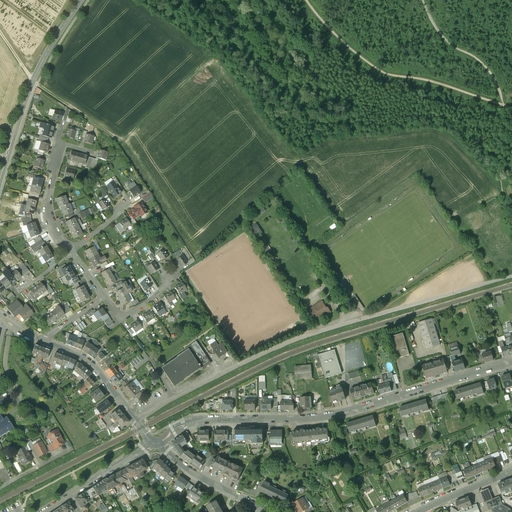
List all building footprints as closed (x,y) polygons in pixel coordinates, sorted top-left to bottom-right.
[(63,113),(54,111),(52,119),(60,121),(63,113)] [(46,124),(41,123),(39,128),(43,129),(44,131),(43,136),(48,138),(51,138),(54,127),(46,124)] [(76,131),(68,129),(66,137),(73,140),(75,136),(73,135),(74,132),(76,132),(76,131)] [(94,137),(86,134),(84,143),(92,145),(93,141),(92,140),(93,137),(94,137)] [(49,145),(36,141),(33,149),(38,150),(47,153),(49,145)] [(108,153),(100,150),(98,159),(106,161),(107,157),(106,156),(107,153),(108,153)] [(80,155),(71,152),(69,160),(78,162),(80,155)] [(87,157),(80,155),(78,162),(78,163),(81,164),(82,164),(84,165),(85,165),(87,157)] [(44,161),(36,158),(35,163),(36,163),(35,166),(34,166),(42,169),(44,161)] [(75,172),(66,169),(64,177),(73,180),(75,172)] [(42,181),(34,179),(33,183),(33,186),(41,188),(42,181)] [(33,186),(32,186),(31,190),(32,190),(31,193),(37,195),(39,195),(41,188),(33,186)] [(116,187),(110,190),(112,194),(114,198),(121,193),(116,187)] [(134,189),(133,189),(129,191),(134,198),(140,193),(136,188),(134,189)] [(150,193),(142,198),(145,202),(152,197),(150,193)] [(65,197),(56,200),(59,208),(60,207),(68,205),(65,197)] [(36,201),(28,199),(26,206),(34,208),(36,201)] [(104,199),(99,203),(101,206),(100,207),(102,211),(109,206),(104,199)] [(136,208),(129,212),(133,218),(136,216),(137,217),(140,215),(141,216),(147,213),(141,204),(139,206),(138,205),(135,207),(136,208)] [(68,205),(60,207),(63,216),(72,213),(71,209),(70,210),(68,205)] [(34,208),(26,206),(24,212),(32,214),(34,208)] [(90,208),(80,212),(82,218),(93,214),(90,208)] [(31,219),(21,220),(23,227),(26,225),(32,223),(31,219)] [(74,219),(66,223),(69,231),(78,227),(76,223),(75,224),(74,221),(75,220),(74,219)] [(126,219),(119,223),(123,229),(126,227),(127,228),(130,226),(127,221),(126,219)] [(135,227),(130,219),(127,221),(130,226),(133,229),(135,227)] [(32,223),(26,225),(29,232),(37,229),(34,223),(32,223)] [(258,223),(251,226),(257,236),(263,232),(258,223)] [(78,227),(69,231),(73,239),(82,235),(80,231),(79,232),(78,229),(79,228),(78,227)] [(37,229),(29,232),(31,238),(39,235),(37,229)] [(34,244),(30,247),(32,250),(43,243),(41,240),(34,244)] [(32,250),(34,253),(38,251),(42,256),(49,252),(46,246),(44,242),(32,250)] [(94,247),(85,252),(87,256),(88,256),(89,259),(98,255),(94,247)] [(163,250),(157,254),(160,257),(159,258),(161,261),(168,256),(163,250)] [(49,252),(42,256),(46,262),(53,257),(49,252)] [(182,256),(180,258),(179,257),(180,256),(177,252),(172,255),(181,267),(187,263),(186,262),(182,256)] [(101,260),(98,255),(89,259),(91,262),(91,263),(93,268),(102,263),(106,260),(104,257),(101,259),(101,260)] [(106,269),(104,270),(105,271),(101,273),(105,280),(112,276),(110,272),(114,270),(112,266),(114,265),(112,262),(105,267),(106,269)] [(154,263),(148,267),(150,270),(149,270),(152,274),(158,269),(154,263)] [(24,265),(18,270),(23,276),(29,271),(24,265)] [(66,268),(58,272),(61,278),(72,272),(69,266),(66,268)] [(11,275),(7,270),(2,274),(6,279),(11,285),(16,281),(11,275)] [(21,277),(16,271),(11,275),(16,281),(21,277)] [(61,278),(60,279),(64,287),(69,284),(67,282),(71,280),(75,278),(72,272),(61,278)] [(112,276),(105,280),(108,286),(116,282),(112,276)] [(75,278),(71,280),(74,285),(80,282),(77,277),(75,278)] [(11,285),(6,279),(1,283),(6,289),(11,285)] [(147,279),(141,283),(143,286),(142,287),(145,290),(151,286),(147,279)] [(123,284),(120,285),(123,289),(127,295),(132,292),(131,291),(130,292),(129,290),(130,289),(128,285),(127,286),(125,282),(123,284)] [(41,283),(36,287),(41,294),(46,290),(41,283)] [(182,283),(175,288),(179,293),(182,291),(183,292),(186,290),(182,283)] [(83,286),(75,290),(79,296),(86,292),(83,286)] [(36,287),(30,291),(36,298),(41,294),(36,287)] [(123,289),(116,293),(119,299),(127,295),(123,289)] [(86,292),(79,296),(82,302),(89,298),(86,292)] [(15,298),(11,293),(6,297),(10,301),(15,298)] [(171,293),(164,297),(168,303),(171,301),(175,299),(171,293)] [(493,297),(497,307),(505,304),(501,294),(493,297)] [(127,295),(119,299),(123,305),(130,302),(127,295)] [(353,297),(362,308),(365,306),(356,295),(353,297)] [(17,301),(7,308),(14,317),(23,309),(17,301)] [(323,302),(307,311),(311,316),(312,315),(314,317),(313,318),(315,321),(331,312),(328,308),(326,309),(325,308),(326,307),(323,302)] [(160,303),(153,307),(159,317),(163,314),(161,311),(164,309),(160,303)] [(18,314),(24,322),(34,315),(27,307),(18,314)] [(65,316),(59,307),(54,310),(55,311),(60,318),(60,319),(65,316)] [(96,312),(93,314),(94,315),(97,320),(101,318),(105,315),(101,309),(96,312)] [(55,311),(49,315),(54,322),(60,318),(55,311)] [(149,312),(142,317),(146,322),(149,321),(153,319),(149,312)] [(105,315),(101,318),(105,325),(111,321),(107,314),(105,315)] [(54,322),(49,315),(44,319),(49,326),(54,322)] [(432,319),(418,323),(421,333),(420,333),(425,349),(440,345),(432,319)] [(82,322),(76,326),(80,331),(85,327),(82,322)] [(138,322),(131,326),(135,332),(138,330),(138,331),(142,329),(139,324),(138,322)] [(71,336),(69,336),(68,338),(66,344),(73,347),(77,339),(79,333),(79,332),(76,331),(71,336)] [(390,337),(397,359),(409,355),(403,333),(390,337)] [(80,340),(77,339),(73,347),(81,350),(84,341),(80,340)] [(189,350),(161,368),(173,387),(201,369),(202,370),(208,365),(206,362),(208,360),(196,342),(187,348),(189,350)] [(87,343),(82,351),(87,355),(93,346),(91,345),(90,346),(87,343)] [(507,346),(504,347),(503,343),(499,344),(501,351),(500,352),(501,353),(502,353),(503,357),(510,355),(507,346)] [(221,344),(213,349),(219,358),(227,353),(221,344)] [(42,348),(35,345),(32,354),(34,355),(35,354),(36,355),(39,355),(42,348)] [(93,346),(87,355),(93,358),(98,351),(95,349),(96,348),(93,346)] [(458,347),(449,350),(451,355),(451,356),(454,355),(460,354),(458,347)] [(49,351),(42,348),(39,355),(37,359),(41,361),(41,359),(41,357),(46,359),(49,351)] [(335,350),(318,355),(325,378),(342,373),(335,350)] [(490,351),(481,354),(483,363),(493,360),(490,351)] [(64,357),(55,353),(51,363),(60,366),(64,357)] [(100,353),(94,359),(98,363),(105,358),(100,353)] [(139,355),(130,362),(134,367),(143,359),(139,355)] [(459,360),(456,361),(454,355),(451,356),(451,355),(449,356),(454,372),(465,369),(461,358),(458,359),(459,360)] [(70,359),(64,357),(60,366),(59,369),(63,370),(65,366),(66,367),(67,367),(70,359)] [(111,358),(104,363),(107,366),(114,361),(111,358)] [(41,361),(37,359),(37,361),(36,362),(44,373),(46,369),(40,361),(41,361)] [(76,362),(70,359),(67,367),(66,367),(72,370),(76,362)] [(443,359),(422,366),(425,378),(446,371),(443,359)] [(81,366),(79,364),(73,371),(79,376),(85,369),(81,366)] [(296,378),(313,377),(312,365),(296,366),(296,378)] [(112,367),(105,372),(110,378),(118,372),(117,370),(115,371),(112,367)] [(85,369),(79,376),(84,381),(88,377),(91,374),(89,372),(85,369)] [(360,371),(347,372),(347,380),(361,378),(360,371)] [(118,372),(110,378),(115,384),(122,379),(118,375),(120,373),(118,372)] [(509,374),(501,377),(505,388),(511,385),(511,382),(511,379),(509,374)] [(92,381),(88,377),(84,381),(82,383),(85,386),(88,383),(91,387),(94,384),(92,381)] [(380,380),(376,381),(378,386),(378,389),(377,390),(378,392),(379,392),(380,395),(386,393),(383,382),(382,379),(380,380)] [(494,379),(486,381),(489,390),(497,387),(494,379)] [(389,383),(386,384),(385,381),(383,382),(386,393),(391,391),(389,383)] [(132,382),(123,389),(127,393),(135,386),(132,382)] [(365,384),(356,387),(356,388),(350,390),(353,400),(374,393),(371,383),(365,385),(365,384)] [(480,383),(454,391),(457,400),(477,394),(477,396),(484,394),(483,392),(480,383)] [(135,386),(127,393),(131,399),(136,395),(140,392),(135,386)] [(342,387),(335,389),(335,390),(329,392),(332,402),(337,401),(345,399),(342,387)] [(103,396),(98,389),(90,395),(95,403),(103,396)] [(441,395),(442,400),(450,398),(448,392),(441,395)] [(285,396),(280,396),(280,402),(281,410),(289,410),(294,410),(294,407),(293,407),(293,406),(293,405),(292,405),(292,402),(285,402),(285,396)] [(5,397),(0,400),(0,404),(3,410),(8,406),(7,404),(9,403),(5,397)] [(266,397),(262,397),(262,398),(262,409),(271,409),(271,407),(271,401),(266,401),(266,398),(266,397)] [(309,397),(300,398),(301,409),(310,408),(309,397)] [(223,401),(223,400),(218,400),(218,401),(215,401),(215,404),(213,404),(213,407),(212,407),(212,410),(223,410),(233,410),(233,401),(223,401)] [(255,400),(245,400),(245,410),(255,410),(255,400)] [(426,400),(399,408),(402,417),(422,411),(423,412),(429,411),(428,409),(426,400)] [(107,401),(99,406),(103,412),(111,407),(107,401)] [(119,409),(110,415),(115,423),(124,416),(119,409)] [(6,418),(2,420),(0,416),(0,431),(1,432),(0,432),(0,433),(1,435),(3,436),(5,434),(5,432),(4,431),(7,429),(9,432),(13,429),(6,418)] [(115,423),(117,425),(119,424),(120,425),(119,425),(121,428),(129,422),(126,419),(124,416),(115,423)] [(373,416),(346,424),(349,433),(368,427),(369,429),(376,427),(375,425),(373,416)] [(105,426),(100,419),(95,422),(101,430),(105,426)] [(240,430),(233,430),(233,441),(249,441),(249,444),(263,444),(263,430),(251,430),(251,428),(240,428),(240,430)] [(316,429),(313,430),(310,431),(311,443),(315,442),(317,443),(320,443),(320,442),(324,441),(326,442),(329,442),(330,441),(329,438),(328,437),(328,435),(327,429),(323,429),(319,429),(316,429)] [(60,437),(57,430),(48,434),(47,437),(48,439),(51,440),(53,443),(51,443),(52,445),(54,449),(55,449),(65,443),(63,439),(61,440),(60,437)] [(307,430),(303,431),(303,430),(300,431),(296,431),(296,432),(292,432),(293,438),(293,441),(292,442),(292,445),(293,446),(296,445),(298,444),(302,444),(302,445),(305,444),(307,443),(311,443),(310,431),(307,431),(307,430)] [(208,431),(198,431),(198,442),(208,442),(208,431)] [(228,431),(215,431),(215,442),(220,442),(220,440),(228,440),(228,431)] [(282,441),(282,431),(274,431),(269,431),(269,439),(270,439),(271,444),(277,443),(277,445),(282,445),(282,441)] [(188,451),(185,453),(181,448),(188,443),(186,440),(182,435),(172,442),(172,444),(180,456),(190,464),(191,463),(195,457),(188,451)] [(46,453),(41,442),(33,446),(34,448),(38,457),(46,453)] [(188,443),(181,448),(185,453),(188,451),(192,448),(193,447),(190,442),(188,443)] [(52,445),(48,447),(47,446),(50,453),(55,450),(55,449),(54,449),(52,445)] [(27,452),(18,456),(21,461),(20,463),(21,464),(22,465),(23,465),(32,460),(27,452)] [(195,457),(191,463),(199,468),(204,461),(197,455),(195,457)] [(208,460),(204,466),(208,468),(208,467),(211,461),(214,459),(212,456),(208,460)] [(500,456),(494,458),(496,464),(503,461),(500,456)] [(214,459),(211,461),(208,467),(223,474),(223,473),(229,462),(219,457),(214,459)] [(492,459),(485,462),(488,470),(495,467),(492,459)] [(142,460),(134,464),(141,477),(144,476),(142,473),(140,472),(147,469),(142,460)] [(158,460),(153,467),(153,468),(157,471),(162,463),(163,462),(158,460)] [(243,469),(229,462),(223,473),(238,480),(243,469)] [(488,470),(485,462),(478,465),(481,473),(488,470)] [(162,463),(157,471),(156,472),(161,475),(166,467),(166,466),(162,463)] [(134,464),(126,469),(124,470),(128,478),(130,476),(131,477),(137,474),(136,476),(138,479),(141,477),(134,464)] [(469,464),(466,465),(467,469),(463,471),(466,478),(474,475),(471,468),(469,464)] [(478,465),(471,468),(474,475),(481,473),(478,465)] [(166,467),(161,475),(160,475),(164,478),(169,471),(170,470),(166,467)] [(121,471),(113,476),(118,485),(121,483),(126,481),(125,479),(128,478),(124,470),(121,472),(121,471)] [(169,471),(164,478),(164,479),(168,482),(170,480),(173,475),(174,474),(169,471)] [(461,472),(455,474),(457,481),(464,478),(461,472)] [(451,483),(457,481),(455,474),(448,477),(451,483)] [(113,476),(102,481),(107,490),(111,496),(116,493),(113,489),(114,487),(118,485),(113,476)] [(187,482),(179,477),(174,484),(182,490),(187,482)] [(447,478),(439,481),(443,488),(450,485),(447,478)] [(511,478),(498,485),(502,495),(511,490),(511,478)] [(102,481),(93,487),(98,495),(98,496),(100,494),(100,495),(103,493),(103,492),(107,490),(102,481)] [(288,495),(269,486),(270,484),(264,481),(263,483),(259,491),(284,503),(288,495)] [(439,481),(432,484),(436,491),(443,488),(439,481)] [(130,497),(124,485),(122,486),(121,483),(118,485),(128,503),(139,497),(136,494),(130,497)] [(432,484),(425,486),(428,494),(436,491),(432,484)] [(204,493),(194,486),(190,491),(187,496),(197,503),(199,499),(200,500),(204,493)] [(425,486),(418,489),(421,497),(428,494),(425,486)] [(93,487),(86,491),(91,499),(98,495),(93,487)] [(484,503),(486,502),(492,500),(488,489),(480,492),(484,503)] [(85,492),(75,499),(80,507),(91,501),(85,492)] [(403,495),(396,499),(400,506),(407,502),(403,495)] [(472,506),(468,497),(455,502),(459,511),(479,511),(476,504),(472,506)] [(499,497),(492,500),(486,502),(489,510),(491,509),(491,511),(510,511),(511,510),(503,505),(499,497)] [(298,501),(292,504),(295,509),(306,504),(303,498),(298,501)] [(396,499),(389,503),(394,510),(400,506),(396,499)] [(222,511),(216,501),(206,506),(209,511),(222,511)] [(68,503),(59,508),(61,511),(72,511),(74,511),(68,503)] [(104,503),(99,505),(103,511),(108,509),(104,503)] [(389,503),(383,506),(386,511),(389,511),(394,510),(389,503)]
